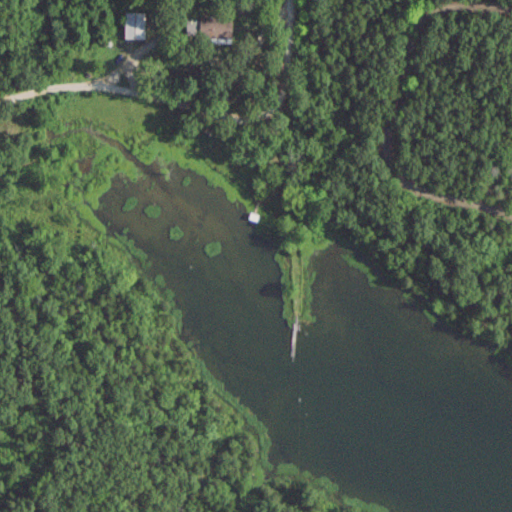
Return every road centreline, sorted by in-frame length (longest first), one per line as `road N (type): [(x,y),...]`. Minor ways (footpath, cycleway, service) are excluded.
road 1 (residential): [(0,100),(113,92),(255,119),(274,112),(280,96),(291,0)]
road 2 (residential): [(511,203),(459,186),(404,77),(424,0)]
